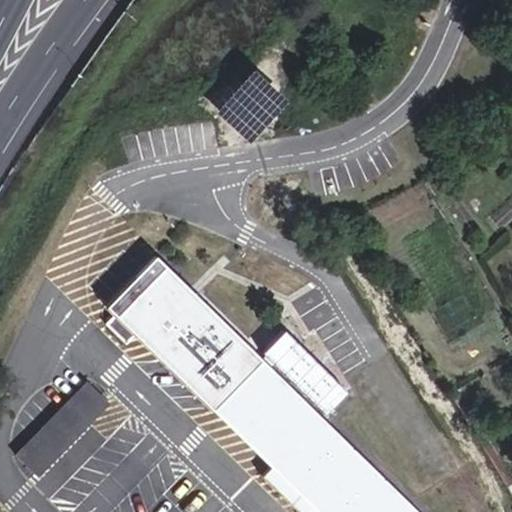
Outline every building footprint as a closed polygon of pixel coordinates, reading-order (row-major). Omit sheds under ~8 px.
[(221,418),(266,367),(208,311),(200,320),(160,282),(111,333),(130,353),(148,334),(163,349),(157,355),(221,418)] [(286,326),(263,349),(324,412),(347,390),(286,326)] [(266,367),(221,418),(278,473),(325,423),(266,367)] [(39,467),(98,405),(79,386),(19,448),(39,467)] [(417,511),(325,423),(278,473),(267,484),(295,511),(417,511)]
